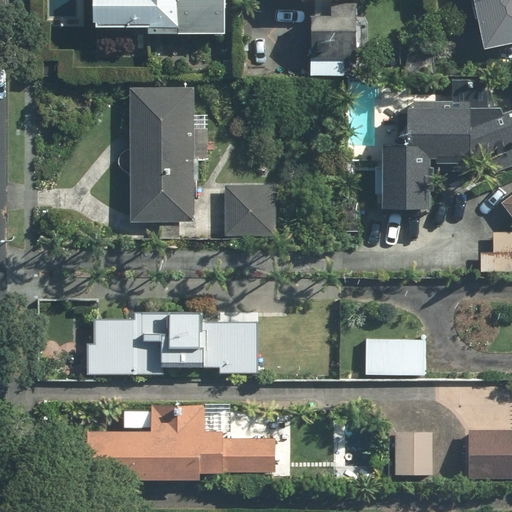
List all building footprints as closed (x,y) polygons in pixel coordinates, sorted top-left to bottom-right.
[(226,0),(97,0),(98,35),(226,36),(226,0)] [(313,0),(314,57),(357,58),(357,0),(313,0)] [(511,0),(477,0),(487,48),(511,42),(511,0)] [(196,88),(132,88),(132,222),(196,222),(196,88)] [(389,144),(387,208),(432,210),(434,160),(467,161),(475,181),(511,167),(511,107),(509,109),(408,106),(407,144),(389,144)] [(278,184),(227,182),(226,238),(277,239),(278,184)] [(511,194),(503,201),(511,213),(511,194)] [(136,311),(136,321),(98,321),(97,344),(88,344),(88,375),(162,376),(162,367),(222,368),(222,373),(258,374),(258,323),(204,322),(204,312),(136,311)] [(425,339),(366,338),(366,373),(425,374),(425,339)] [(153,402),(153,427),(88,428),(88,477),(200,476),(200,470),(275,469),(275,436),(224,436),(224,428),(205,429),(204,402),(153,402)] [(470,473),(511,473),(511,428),(470,428),(470,473)] [(437,434),(397,432),(396,474),(435,475),(437,434)]
